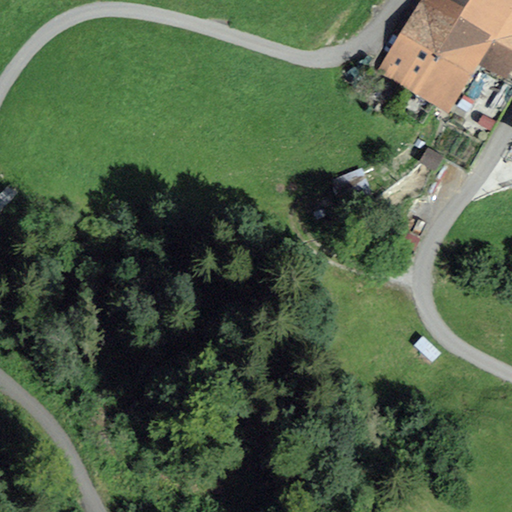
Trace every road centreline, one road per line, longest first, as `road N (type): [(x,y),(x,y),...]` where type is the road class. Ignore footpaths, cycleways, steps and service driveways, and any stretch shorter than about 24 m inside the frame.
road 1 (residential): [(401,0),(355,46),(320,58),(140,10),(96,9),(44,33),(0,90)]
road 2 (residential): [(511,377),(437,328),(422,286),(444,224),(511,118)]
road 3 (residential): [(0,375),(54,423),(98,511)]
